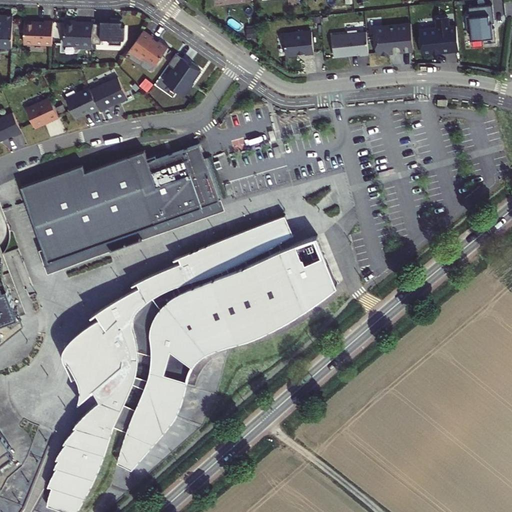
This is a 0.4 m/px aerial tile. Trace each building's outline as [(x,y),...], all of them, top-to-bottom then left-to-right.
[(490,2),(466,5),(467,15),(463,15),(465,27),(469,26),(470,38),(482,37),(482,42),(494,41),(493,27),(491,27),(490,21),(492,21),(490,2)] [(0,37),(11,38),(11,15),(0,14),(0,37)] [(417,27),(420,52),(457,48),(455,23),(447,24),(446,15),(434,16),(435,25),(417,27)] [(92,21),(91,42),(99,42),(99,38),(108,38),(107,43),(120,43),(120,38),(123,38),(123,25),(120,24),(121,17),(109,17),(108,22),(92,21)] [(63,19),(62,43),(75,43),(75,46),(91,46),(91,42),(91,22),(81,21),(81,22),(75,22),(73,20),(63,19)] [(43,21),(24,21),(22,42),(51,43),(52,20),(43,20),(43,21)] [(372,25),(374,50),(379,50),(379,51),(388,50),(387,49),(398,48),(398,49),(412,48),(409,21),(372,25)] [(157,40),(142,29),(127,49),(140,57),(142,55),(154,64),(167,45),(158,39),(157,40)] [(292,32),(281,33),(283,53),(302,50),(303,53),(312,51),(310,30),(304,30),(304,29),(293,30),(292,32)] [(331,33),(333,56),(367,52),(365,30),(331,33)] [(174,52),(167,63),(173,67),(180,56),(174,52)] [(200,70),(180,56),(173,67),(163,81),(181,93),(190,81),(192,82),(200,70)] [(126,96),(116,75),(89,88),(98,108),(99,110),(107,106),(107,105),(112,103),(112,101),(116,99),(117,100),(126,96)] [(89,88),(88,86),(65,96),(74,117),(82,113),(83,112),(87,110),(89,112),(98,108),(89,88)] [(25,107),(33,125),(48,119),(49,120),(58,116),(49,96),(25,107)] [(21,131),(12,111),(0,116),(0,139),(13,133),(13,134),(21,131)] [(21,185),(52,270),(142,237),(139,228),(219,199),(198,142),(147,160),(143,149),(85,170),(82,163),(21,185)] [(142,237),(222,208),(219,199),(139,228),(142,237)] [(64,506),(73,511),(80,511),(87,499),(97,478),(106,455),(115,426),(128,432),(120,462),(134,469),(174,421),(178,415),(184,399),(188,385),(187,385),(191,370),(195,362),(200,356),(206,352),(212,348),(216,346),(231,341),(251,335),(269,328),(291,316),(306,306),(333,286),(334,286),(335,285),(314,235),(290,243),(289,243),(281,246),(278,240),(292,231),(284,213),(234,232),(178,255),(180,261),(166,266),(137,280),(140,285),(116,298),(95,311),(96,312),(107,327),(91,345),(87,350),(85,354),(83,358),(83,361),(79,362),(79,365),(81,371),(83,375),(91,388),(93,391),(95,390),(101,399),(85,414),(76,424),(78,425),(71,434),(66,441),(68,442),(63,449),(58,457),(61,459),(57,466),(59,467),(54,477),(50,486),(54,487),(51,498),(50,504),(62,507),(64,506)] [(0,247),(0,342),(22,324),(18,315),(25,312),(0,247)] [(91,345),(107,327),(96,312),(88,317),(81,323),(75,329),(68,337),(65,344),(66,351),(69,356),(71,355),(75,361),(81,373),(82,379),(82,385),(82,387),(82,391),(81,394),(91,388),(83,375),(81,371),(79,365),(79,362),(83,361),(83,358),(85,354),(87,350),(91,345)] [(0,432),(0,464),(12,456),(6,449),(10,446),(0,432)] [(0,473),(16,461),(12,456),(0,464),(0,473)]
